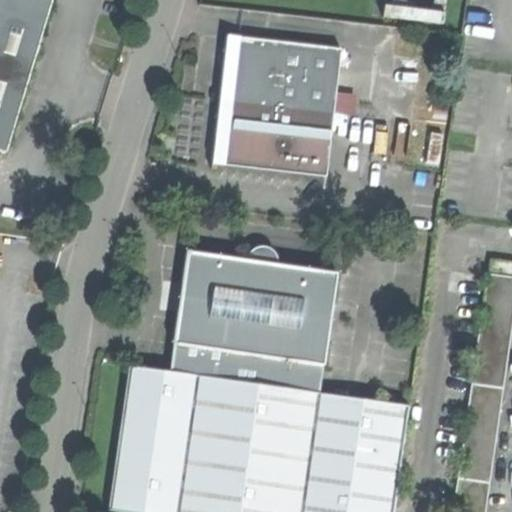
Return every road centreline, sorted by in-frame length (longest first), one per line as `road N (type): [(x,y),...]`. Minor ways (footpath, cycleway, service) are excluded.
road 1 (unclassified): [(169,0),(98,245),(50,511)]
road 2 (unknown): [(511,251),(493,242),(463,257),(421,511)]
